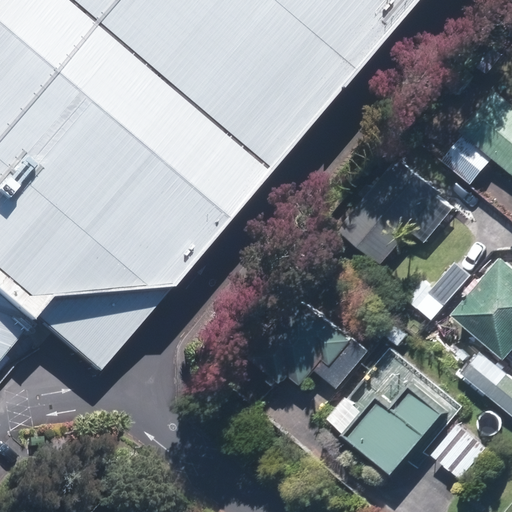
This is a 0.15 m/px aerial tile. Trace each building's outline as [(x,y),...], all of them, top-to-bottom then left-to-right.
[(0,0),(0,356),(28,325),(37,314),(103,370),(416,0),(0,0)] [(511,88),(508,85),(471,126),(476,130),(504,155),(511,161),(511,88)] [(476,130),(451,158),(479,183),(504,155),(476,130)] [(375,195),(349,225),(386,257),(413,227),(430,241),(462,205),(445,190),(449,185),(412,153),(384,185),(381,181),(371,192),(375,195)] [(511,256),(464,312),(511,353),(511,256)] [(451,303),(479,272),(465,259),(440,287),(437,290),(451,303)] [(431,278),(413,297),(422,306),(423,305),(437,290),(440,287),(431,278)] [(423,305),(437,318),(451,303),(437,290),(423,305)] [(277,322),(254,347),(291,379),(298,371),(311,381),(323,367),(345,386),(379,348),(362,333),(360,336),(310,293),(281,326),(277,322)] [(413,333),(401,322),(392,333),(405,343),(413,333)] [(468,405),(398,345),(338,414),(407,475),(468,405)] [(511,367),(489,349),(470,371),(511,406),(511,367)] [(495,444),(467,421),(440,452),(468,476),(495,444)]
